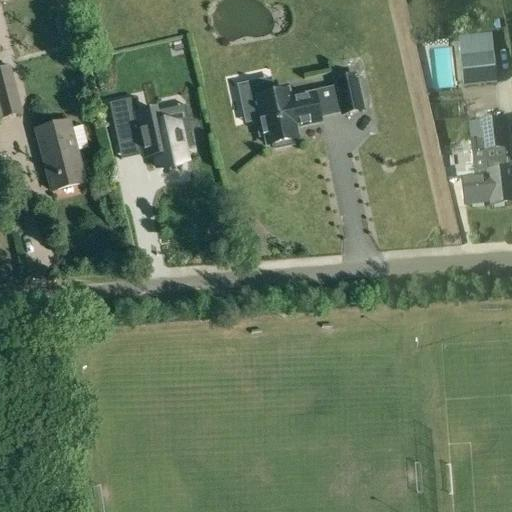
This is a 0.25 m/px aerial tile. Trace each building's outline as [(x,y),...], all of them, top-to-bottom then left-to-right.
[(76,15),(55,21),(64,53),(85,47),(76,15)] [(464,88),(497,84),(494,53),(460,57),(464,88)] [(9,65),(0,67),(0,121),(23,115),(9,65)] [(356,78),(335,82),(342,115),(363,110),(356,78)] [(256,121),(260,138),(265,136),(267,146),(273,144),(274,150),(293,146),(292,140),(298,139),(296,129),(320,123),(314,94),(289,100),(288,92),(257,99),(262,120),(256,121)] [(135,99),(109,105),(118,146),(141,141),(144,156),(145,159),(155,157),(158,170),(168,167),(168,168),(177,166),(177,165),(187,163),(184,151),(195,149),(189,122),(185,123),(159,129),(155,113),(155,112),(138,115),(135,99)] [(507,150),(503,119),(468,123),(470,140),(475,142),(476,152),(483,151),(483,152),(487,152),(505,150),(507,150)] [(52,193),(86,184),(70,121),(36,129),(52,193)] [(490,204),(490,207),(511,204),(511,173),(511,170),(510,170),(509,161),(506,161),(505,150),(487,152),(488,163),(487,163),(488,173),(486,173),(487,181),(483,182),(482,177),(462,179),(465,207),(490,204)]
